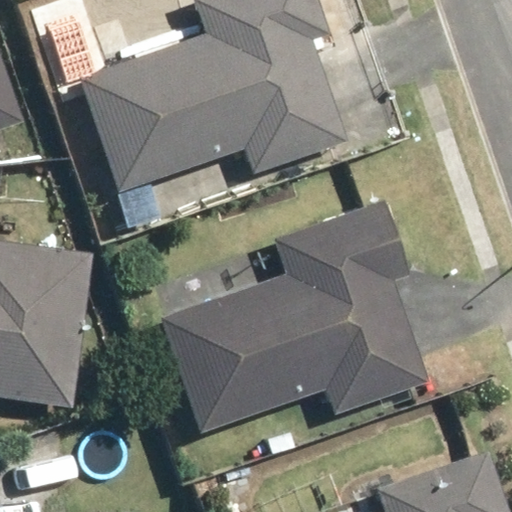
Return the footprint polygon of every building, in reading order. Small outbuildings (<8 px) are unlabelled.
[(211,0),(76,52),(128,183),(307,114),(262,0),(211,0)] [(0,128),(16,123),(0,75),(0,128)] [(0,241),(0,395),(62,404),(65,382),(82,253),(0,241)] [(196,440),(400,369),(363,265),(160,336),(196,440)] [(331,511),(457,511),(446,477),(331,511)]
